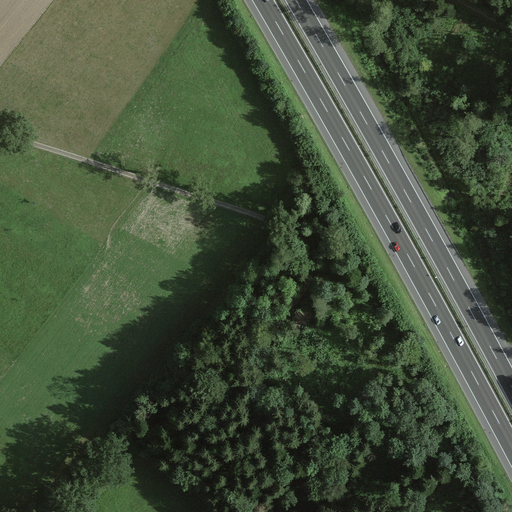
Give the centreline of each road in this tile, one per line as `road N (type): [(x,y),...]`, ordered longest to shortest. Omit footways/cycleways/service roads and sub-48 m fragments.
road 1 (track): [(0,132),(296,230),(312,253),(311,283),(265,345),(255,386),(277,511)]
road 2 (motorway): [(262,0),(511,446)]
road 3 (motorway): [(511,387),(295,0)]
